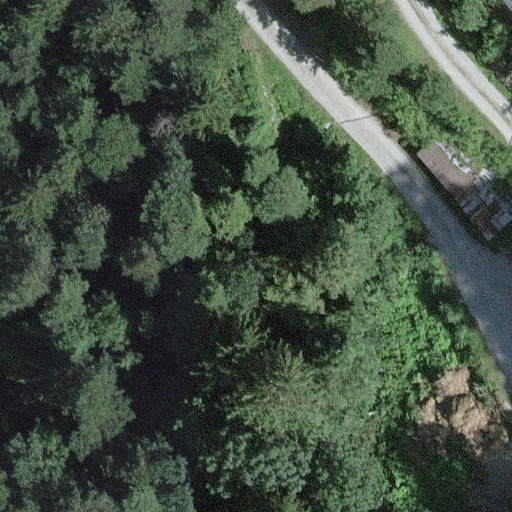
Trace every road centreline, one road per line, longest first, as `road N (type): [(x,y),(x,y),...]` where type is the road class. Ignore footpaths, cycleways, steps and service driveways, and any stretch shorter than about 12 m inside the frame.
road 1 (track): [(231,0),(439,268),(511,348)]
road 2 (track): [(511,120),(409,0)]
